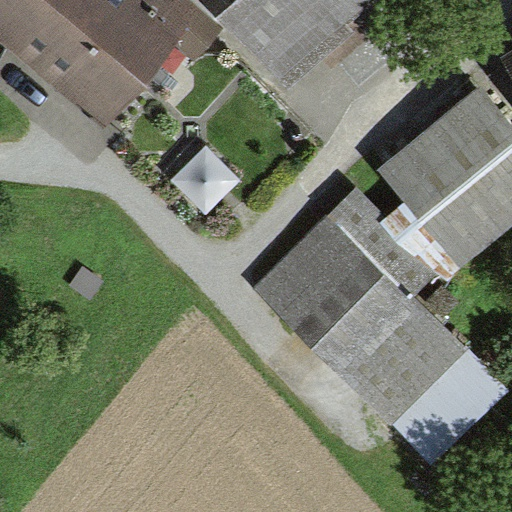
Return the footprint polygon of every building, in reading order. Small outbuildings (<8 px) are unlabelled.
[(0,0),(0,29),(34,57),(81,0),(0,0)] [(211,0),(81,0),(34,57),(101,112),(168,32),(194,53),(227,13),(211,0)] [(224,0),(285,71),(368,0),(224,0)] [(511,215),(511,110),(480,73),(375,161),(404,194),(379,215),(433,269),(440,261),(448,270),(511,215)] [(211,209),(246,177),(213,142),(178,174),(211,209)] [(431,453),(509,375),(419,283),(433,269),(379,215),(354,190),(261,283),(431,453)]
